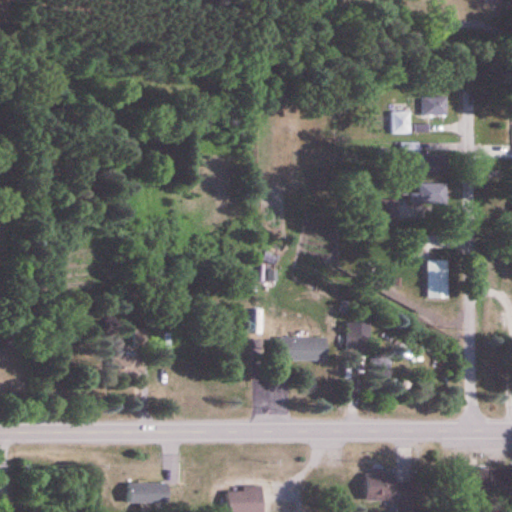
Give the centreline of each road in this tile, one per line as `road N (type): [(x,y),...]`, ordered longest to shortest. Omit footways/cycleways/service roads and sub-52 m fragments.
road 1 (tertiary): [(511,427),(0,430)]
road 2 (residential): [(471,427),(468,91)]
